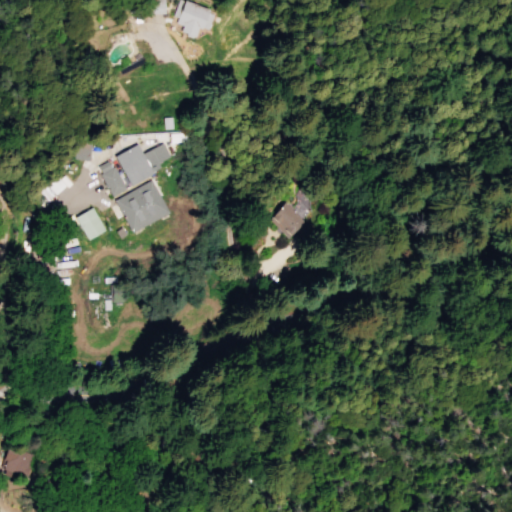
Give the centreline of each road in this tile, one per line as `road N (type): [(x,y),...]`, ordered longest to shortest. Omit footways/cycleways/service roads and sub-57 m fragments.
road 1 (tertiary): [(0,399),(142,389),(247,337),(511,234)]
road 2 (residential): [(30,397),(0,256)]
